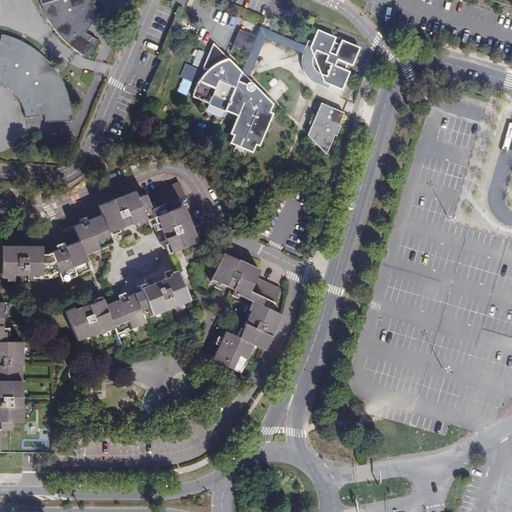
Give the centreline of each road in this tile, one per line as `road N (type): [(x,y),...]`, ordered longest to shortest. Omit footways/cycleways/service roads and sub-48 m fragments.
road 1 (residential): [(333,277),(229,239),(212,224),(183,166),(163,163),(41,213),(0,209)]
road 2 (unclassified): [(511,82),(439,60),(416,61),(395,75),(333,277)]
road 3 (residential): [(0,173),(65,178),(78,165),(150,0)]
road 4 (residential): [(230,476),(173,496),(0,495)]
road 5 (unknown): [(186,257),(207,310),(159,385)]
road 6 (unclassified): [(311,347),(252,457)]
